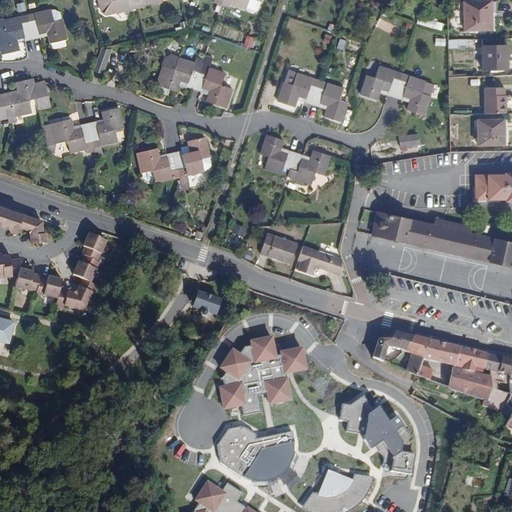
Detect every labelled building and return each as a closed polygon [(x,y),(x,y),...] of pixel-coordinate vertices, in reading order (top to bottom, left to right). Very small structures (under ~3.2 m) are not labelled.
[(138,8),(137,1),(136,0),(98,0),(101,11),(108,15),(138,8)] [(230,0),(229,4),(245,10),(247,0),(254,0),(261,2),(261,0),(230,0)] [(463,1),(463,30),(491,29),(491,18),(486,19),(486,12),(491,11),(491,0),(463,1)] [(36,19),(29,21),(33,39),(41,38),(39,33),(47,31),(48,36),(50,43),(67,40),(59,11),(54,9),(35,14),(36,19)] [(33,39),(29,21),(22,23),(20,17),(3,21),(2,19),(0,19),(0,45),(2,55),(12,52),(19,51),(17,43),(17,38),(25,36),(26,41),(33,39)] [(429,26),(443,31),(445,24),(431,19),(429,26)] [(247,36),(245,47),(255,48),(257,38),(247,36)] [(340,39),(338,49),(345,50),(347,41),(340,39)] [(450,46),(467,48),(467,40),(450,39),(450,46)] [(506,45),(481,45),(482,70),(507,69),(506,45)] [(104,74),(112,51),(103,48),(95,71),(104,74)] [(193,89),(199,72),(192,69),(194,64),(178,58),(177,60),(169,57),(166,59),(157,85),(175,91),(178,83),(180,80),(188,82),(186,86),(193,89)] [(376,100),(379,92),(381,88),(388,91),(387,95),(395,98),(401,81),(393,78),(395,72),(379,66),(375,78),(367,75),(361,95),(376,100)] [(206,74),(199,72),(193,89),(200,91),(202,87),(210,90),(208,94),(206,102),(225,108),(232,88),(221,85),(224,74),(208,68),(206,74)] [(310,85),(312,80),(295,74),(292,85),(284,83),(278,102),(294,107),(296,100),(298,96),(306,98),(305,103),(312,105),(318,88),(310,85)] [(409,77),(402,75),(401,81),(407,83),(409,77)] [(401,81),(395,98),(402,101),(404,96),(411,99),(409,103),(407,111),(423,116),(434,86),(409,77),(407,83),(401,81)] [(33,84),(32,79),(16,83),(17,89),(18,94),(10,96),(9,92),(2,93),(6,111),(13,110),(15,116),(31,112),(29,101),(37,99),(39,110),(51,107),(44,81),(33,84)] [(320,82),(312,80),(310,85),(318,88),(320,82)] [(324,90),(318,88),(312,105),(320,108),(321,103),(328,106),(326,110),(324,117),(340,122),(346,102),(340,100),(343,89),(326,84),(324,90)] [(484,114),(505,113),(505,102),(504,102),(503,88),(484,88),(484,114)] [(88,123),(94,147),(118,142),(116,130),(123,128),(119,109),(103,112),(104,120),(105,124),(97,126),(96,121),(88,123)] [(503,119),(477,120),(477,145),(503,144),(503,119)] [(74,131),(73,126),(71,120),(52,124),(56,143),(67,141),(70,153),(87,149),(87,151),(94,149),(94,147),(88,123),(81,125),(82,129),(74,131)] [(279,150),(281,147),(283,140),(267,135),(261,155),(268,157),(264,169),(280,174),(283,167),(290,169),(296,152),(289,149),(287,153),(279,150)] [(418,135),(398,138),(400,148),(420,145),(418,135)] [(173,152),(180,176),(204,170),(201,160),(210,158),(205,138),(188,141),(190,148),(190,153),(182,155),(181,151),(173,152)] [(160,161),(159,156),(157,149),(137,154),(142,173),(154,171),(156,182),(180,176),(173,152),(166,154),(168,158),(160,161)] [(296,152),(290,169),(297,172),(295,179),(311,184),(315,173),(323,175),(329,156),(313,150),(311,157),(309,161),(302,158),(303,154),(296,152)] [(407,170),(425,168),(424,158),(405,160),(407,170)] [(506,201),(511,201),(511,173),(506,174),(504,175),(476,176),(476,201),(500,200),(500,198),(506,197),(506,200),(506,201)] [(0,204),(0,224),(9,228),(11,231),(18,233),(20,226),(30,230),(32,241),(46,240),(46,232),(43,231),(41,220),(0,204)] [(387,214),(377,212),(372,234),(377,236),(381,220),(386,221),(387,214)] [(381,220),(377,236),(511,266),(511,242),(479,235),(469,233),(470,227),(442,220),(436,219),(434,225),(423,223),(387,214),(386,221),(381,220)] [(434,225),(436,219),(425,217),(423,223),(434,225)] [(236,222),(232,231),(243,236),(247,227),(236,222)] [(84,254),(98,260),(106,240),(89,232),(83,245),(85,246),(82,253),(84,254)] [(266,233),(259,253),(290,263),(297,243),(266,233)] [(156,256),(158,249),(132,241),(131,245),(141,249),(142,252),(156,256)] [(341,275),(340,258),(302,246),(297,260),(300,262),(297,270),(312,275),(315,266),(341,275)] [(0,252),(0,276),(17,275),(20,265),(22,257),(10,258),(10,253),(3,253),(1,252),(0,252)] [(82,277),(92,281),(100,261),(98,260),(84,254),(81,262),(78,261),(73,274),(82,277)] [(33,269),(20,265),(17,275),(15,284),(36,290),(40,275),(40,273),(33,271),(33,269)] [(47,277),(40,275),(36,290),(58,295),(60,288),(62,278),(49,275),(47,277)] [(73,292),(60,288),(58,295),(55,303),(64,306),(65,304),(81,309),(85,306),(93,291),(94,291),(97,284),(92,281),(82,277),(77,290),(73,292)] [(208,289),(206,294),(201,293),(197,305),(202,308),(202,313),(209,315),(210,310),(216,312),(219,299),(215,298),(216,291),(208,289)] [(114,298),(108,294),(96,322),(103,323),(114,298)] [(14,321),(0,317),(0,338),(9,341),(14,321)] [(390,339),(394,332),(378,339),(372,358),(382,362),(387,347),(390,339)] [(404,351),(414,336),(406,334),(394,332),(390,339),(387,347),(394,348),(403,352),(404,351)] [(422,358),(429,339),(419,337),(414,336),(404,351),(403,352),(411,355),(406,372),(416,376),(420,365),(422,358)] [(223,387),(219,388),(220,394),(223,396),(224,400),(222,403),(223,409),(240,406),(242,416),(261,412),(257,396),(261,395),(260,387),(265,386),(267,394),(269,404),(275,403),(277,400),(281,399),(284,401),(290,400),(285,373),(305,369),(303,358),(282,362),(280,355),(275,356),(273,345),(271,338),(265,339),(263,342),(259,342),(256,340),(250,342),(251,346),(243,347),(238,355),(232,350),(228,355),(229,359),(227,362),(223,363),(220,368),(225,372),(221,378),(222,382),(227,381),(228,386),(223,387)] [(483,368),(486,354),(457,346),(453,345),(429,339),(422,358),(453,365),(448,387),(487,401),(491,388),(491,386),(481,384),(483,373),(483,368)] [(277,344),(273,345),(275,356),(280,355),(282,362),(303,358),(301,348),(283,352),(282,347),(277,344)] [(405,355),(402,352),(395,359),(398,361),(405,355)] [(510,372),(511,364),(511,360),(503,358),(486,354),(483,368),(490,369),(490,375),(490,380),(509,384),(510,372)] [(392,364),(395,359),(389,365),(397,368),(397,367),(392,364)] [(433,369),(420,365),(416,376),(429,381),(433,369)] [(491,386),(490,380),(490,375),(483,373),(481,384),(491,386)] [(505,407),(510,394),(491,388),(487,401),(505,407)] [(347,422),(346,431),(359,434),(360,423),(366,424),(364,435),(363,440),(370,450),(376,446),(382,441),(385,446),(379,450),(384,458),(383,464),(391,466),(391,471),(401,473),(402,468),(408,464),(413,465),(415,454),(409,453),(411,444),(409,441),(413,439),(396,416),(388,422),(385,418),(381,421),(373,410),(363,396),(349,405),(342,404),(339,420),(347,422)] [(378,407),(373,410),(381,421),(385,418),(378,407)] [(466,426),(463,434),(467,436),(470,433),(472,433),(475,429),(466,426)] [(224,434),(230,439),(226,445),(220,441),(216,445),(220,463),(243,478),(243,477),(244,478),(244,477),(255,482),(268,481),(280,476),(289,467),(294,455),(293,442),(294,442),(292,431),(256,439),(255,434),(245,428),(241,429),(240,427),(228,429),(224,434)] [(224,434),(220,441),(226,445),(230,439),(224,434)] [(382,441),(376,446),(379,450),(385,446),(382,441)] [(294,455),(289,467),(293,470),(298,456),(294,455)] [(322,472),(325,475),(334,472),(333,467),(330,463),(325,463),(321,467),(322,472)] [(402,468),(401,473),(411,475),(413,465),(408,464),(402,468)] [(311,495),(304,505),(312,509),(324,511),(327,511),(339,511),(338,508),(349,504),(350,506),(361,497),(367,485),(370,476),(354,474),(353,479),(334,472),(325,475),(318,494),(315,493),(313,496),(311,495)] [(327,511),(324,511),(312,509),(304,505),(301,508),(306,511),(309,511),(346,511),(348,511),(353,508),(358,505),(362,501),(366,496),(369,491),(371,486),(374,477),(370,476),(367,485),(361,497),(350,506),(349,504),(338,508),(339,511),(327,511)] [(253,511),(247,508),(244,511),(239,511),(233,508),(237,502),(243,493),(227,483),(221,491),(207,482),(204,487),(205,491),(202,495),(199,495),(196,500),(199,502),(202,505),(200,508),(197,506),(194,510),(194,511),(253,511)] [(237,502),(233,508),(239,511),(244,511),(247,508),(237,502)]
